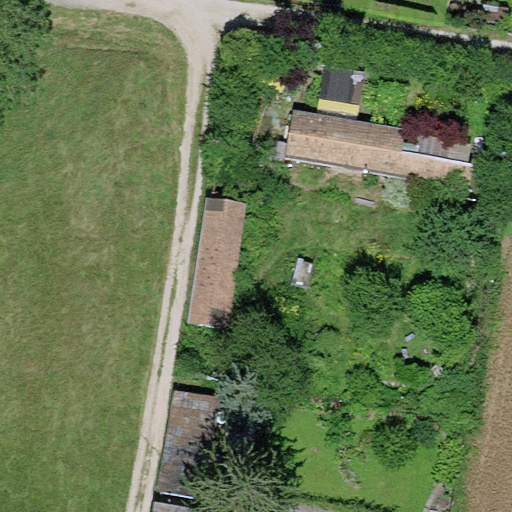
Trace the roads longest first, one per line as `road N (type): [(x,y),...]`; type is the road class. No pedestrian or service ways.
road 1 (track): [(212,5),(122,511)]
road 2 (track): [(511,54),(180,0)]
